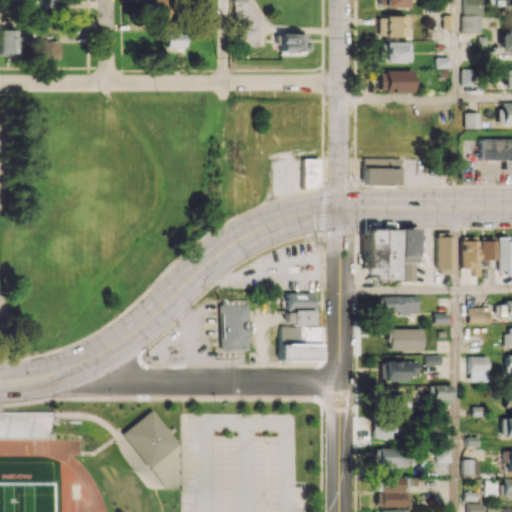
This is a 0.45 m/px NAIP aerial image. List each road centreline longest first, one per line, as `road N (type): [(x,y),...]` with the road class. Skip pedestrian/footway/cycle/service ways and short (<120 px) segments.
road 1 (primary): [(511,207),(340,208),(269,222),(225,244),(117,343),(59,372)]
road 2 (residential): [(339,82),(0,83)]
road 3 (tertiary): [(340,208),(340,511)]
road 4 (residential): [(340,383),(148,382),(59,372)]
road 5 (tertiary): [(339,0),(340,208)]
